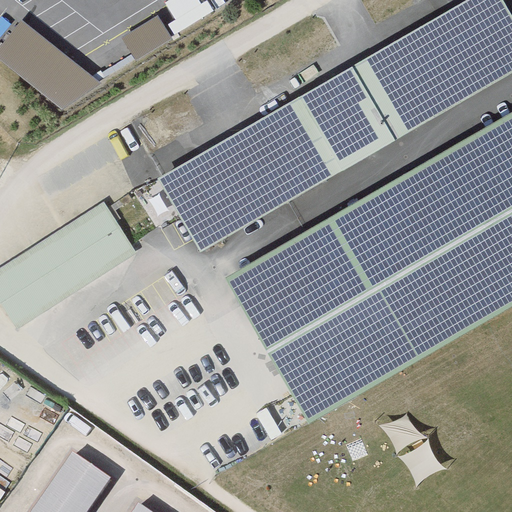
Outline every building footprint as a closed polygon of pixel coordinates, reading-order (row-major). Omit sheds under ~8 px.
[(471,0),(153,180),(196,255),(511,74),(511,25),(497,0),(471,0)] [(202,0),(164,0),(160,3),(178,33),(211,14),(202,0)] [(119,33),(131,60),(169,42),(157,15),(119,33)] [(19,19),(0,42),(0,61),(66,114),(94,80),(19,19)] [(511,113),(221,280),(304,425),(511,305),(511,113)] [(0,266),(0,330),(3,336),(135,256),(103,204),(0,266)] [(52,422),(59,411),(26,387),(18,398),(52,422)] [(392,409),(363,422),(382,466),(356,478),(363,494),(423,467),(410,438),(405,439),(392,409)] [(67,460),(29,511),(89,511),(106,488),(67,460)]
